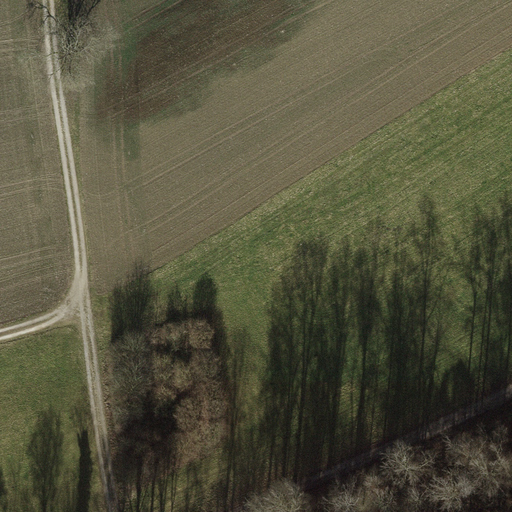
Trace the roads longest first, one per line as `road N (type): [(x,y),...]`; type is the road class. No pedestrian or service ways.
road 1 (track): [(49,0),(114,511)]
road 2 (track): [(205,511),(511,344)]
